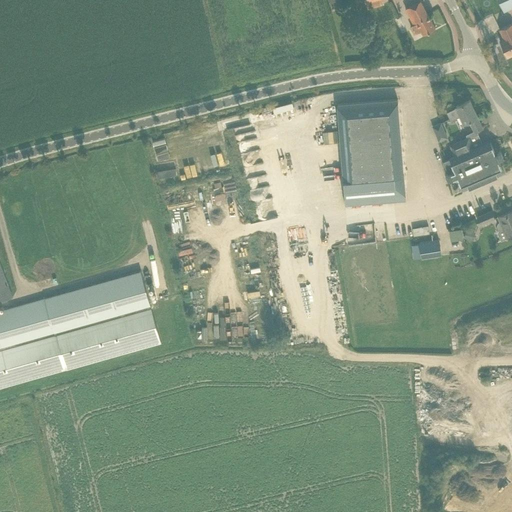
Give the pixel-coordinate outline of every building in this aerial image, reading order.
[(365,0),(368,9),(375,7),(381,5),(380,0),(365,0)] [(405,9),(414,24),(410,26),(415,34),(421,31),(423,34),(435,28),(420,0),(405,9)] [(511,0),(499,0),(504,11),(511,7),(511,0)] [(493,16),(479,22),(485,35),(499,29),(493,16)] [(499,41),(507,57),(511,54),(511,23),(499,29),(504,39),(499,41)] [(337,104),(345,205),(406,200),(397,99),(337,104)] [(447,113),(451,121),(460,116),(464,123),(469,121),(475,134),(482,131),(476,117),(477,116),(469,100),(456,106),(457,108),(447,113)] [(290,102),(270,108),(271,113),(292,107),(290,102)] [(441,123),(432,127),(434,132),(443,128),(441,123)] [(331,130),(321,131),(322,143),(332,142),(331,130)] [(450,145),(455,156),(473,149),(468,138),(450,145)] [(455,156),(443,161),(448,174),(446,175),(448,181),(457,177),(462,189),(503,172),(498,160),(503,158),(500,151),(497,152),(495,148),(494,149),(490,141),(473,149),(455,156)] [(155,169),(174,166),(173,160),(154,164),(155,169)] [(511,235),(511,210),(498,216),(500,222),(498,223),(497,226),(499,230),(502,231),(504,231),(507,238),(511,235)] [(494,219),(491,212),(475,219),(478,226),(494,219)] [(462,229),(450,231),(452,241),(464,239),(462,229)] [(467,231),(465,238),(472,240),(474,233),(467,231)] [(419,243),(421,259),(441,255),(439,240),(419,243)] [(0,265),(0,302),(12,297),(0,265)] [(0,388),(161,343),(161,342),(150,306),(141,271),(0,310),(0,388)]
